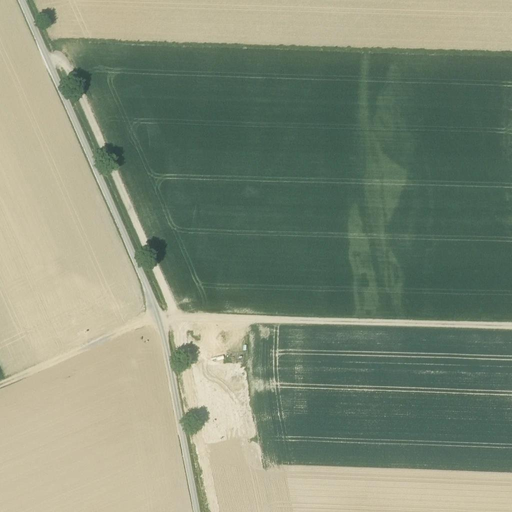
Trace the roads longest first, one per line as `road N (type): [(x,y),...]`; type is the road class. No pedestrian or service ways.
road 1 (unclassified): [(24,0),(160,322),(198,511)]
road 2 (track): [(511,329),(160,322)]
road 3 (track): [(0,390),(160,322)]
